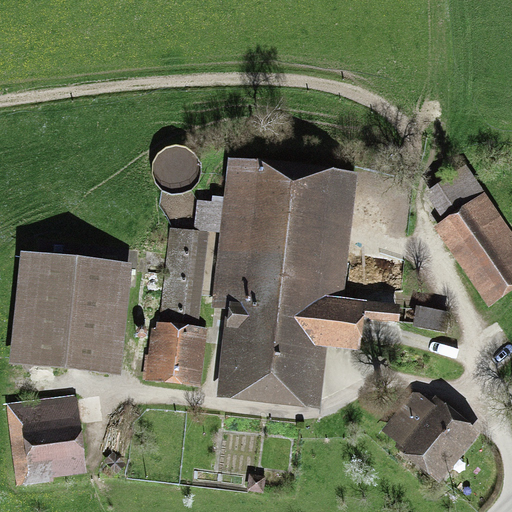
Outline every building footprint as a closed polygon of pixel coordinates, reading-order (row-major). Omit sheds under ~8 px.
[(235,385),(305,393),(311,341),(356,345),(359,318),(394,322),(396,308),(339,303),(353,182),(231,168),(227,200),(215,199),(214,204),(200,203),(197,228),(224,231),(216,307),(243,310),(235,385)] [(511,237),(485,198),(445,225),(492,295),(511,281),(511,237)] [(157,376),(190,380),(208,236),(175,231),(157,376)] [(105,370),(114,285),(116,268),(36,259),(26,361),(105,370)] [(435,411),(416,395),(389,428),(408,444),(406,446),(438,472),(468,435),(437,409),(435,411)] [(52,477),(50,462),(81,459),(75,404),(9,412),(17,481),(52,477)]
